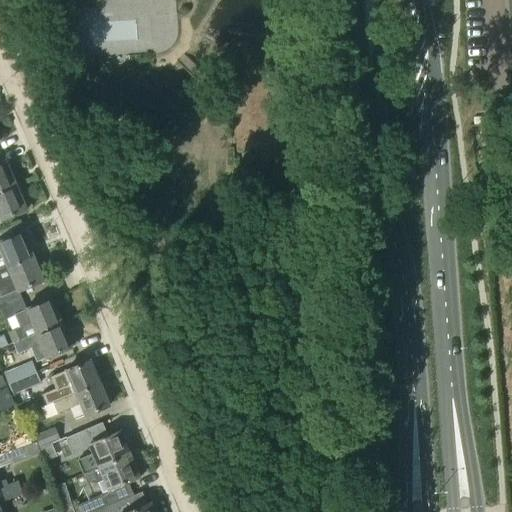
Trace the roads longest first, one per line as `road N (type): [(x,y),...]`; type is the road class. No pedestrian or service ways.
road 1 (residential): [(187,511),(0,56)]
road 2 (secondary): [(459,454),(431,42),(420,0)]
road 3 (secondary): [(370,0),(415,436)]
